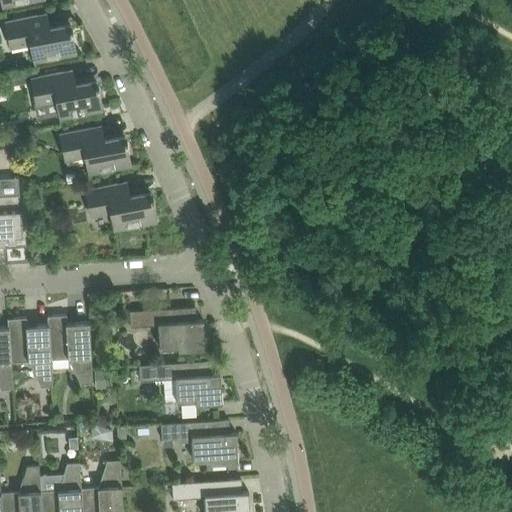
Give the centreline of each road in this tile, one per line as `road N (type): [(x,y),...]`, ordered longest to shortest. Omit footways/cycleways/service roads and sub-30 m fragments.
road 1 (residential): [(210,269),(84,0)]
road 2 (residential): [(279,511),(210,269)]
road 3 (residential): [(0,284),(210,269)]
